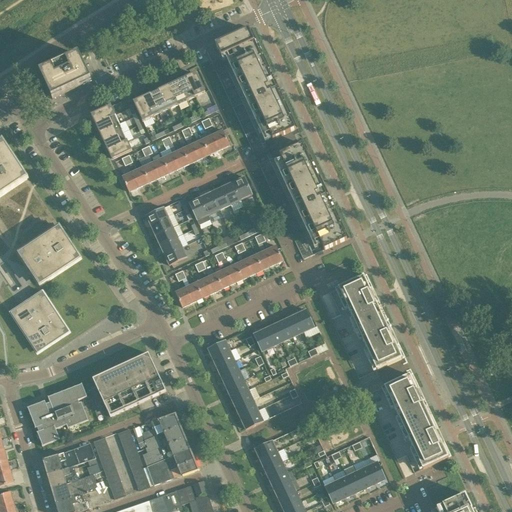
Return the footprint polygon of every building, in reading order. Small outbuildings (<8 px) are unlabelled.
[(232,54),(273,141),(297,129),(251,29),(216,46),(222,59),(232,54)] [(52,100),(87,84),(91,82),(86,69),(79,55),(40,73),(52,100)] [(196,75),(187,79),(196,97),(205,93),(196,75)] [(187,79),(178,83),(187,102),(196,97),(187,79)] [(178,83),(169,87),(178,106),(187,102),(178,83)] [(169,87),(161,91),(169,110),(178,106),(169,87)] [(161,91),(152,95),(160,114),(169,110),(161,91)] [(152,95),(143,99),(152,118),(160,114),(152,95)] [(152,118),(143,99),(134,104),(143,122),(152,118)] [(111,107),(92,116),(97,125),(115,116),(111,107)] [(101,133),(119,125),(115,116),(97,125),(101,133)] [(105,142),(123,134),(119,125),(101,133),(105,142)] [(212,136),(220,151),(230,146),(223,131),(212,136)] [(127,142),(123,134),(105,142),(109,151),(127,142)] [(210,156),(220,151),(212,136),(202,140),(210,156)] [(210,156),(202,140),(192,145),(200,160),(210,156)] [(109,151),(113,160),(131,151),(127,142),(109,151)] [(304,143),(280,155),(279,155),(324,251),(349,239),(304,143)] [(0,196),(21,183),(18,178),(24,175),(25,176),(26,175),(17,162),(13,165),(9,158),(12,156),(5,145),(0,147),(0,196)] [(190,165),(200,160),(192,145),(182,150),(190,165)] [(190,165),(182,150),(172,154),(180,170),(190,165)] [(170,174),(180,170),(172,154),(162,159),(170,174)] [(162,159),(152,164),(160,179),(170,174),(162,159)] [(160,179),(152,164),(142,168),(150,184),(160,179)] [(132,173),(140,188),(150,184),(142,168),(132,173)] [(129,193),(140,188),(132,173),(122,178),(129,193)] [(233,183),(241,201),(252,196),(244,178),(233,183)] [(230,206),(241,201),(233,183),(222,188),(230,206)] [(219,211),(230,206),(222,188),(211,193),(219,211)] [(208,216),(219,211),(211,193),(200,198),(208,216)] [(197,221),(208,216),(200,198),(189,204),(197,221)] [(146,217),(151,227),(169,219),(164,209),(146,217)] [(173,229),(169,219),(151,227),(155,237),(173,229)] [(22,251),(26,258),(24,260),(23,259),(23,260),(29,269),(38,283),(44,278),(46,281),(46,282),(67,268),(65,265),(71,260),(74,264),(81,259),(63,233),(63,234),(60,236),(56,229),(22,251)] [(155,237),(160,247),(178,238),(173,229),(155,237)] [(182,248),(178,238),(160,247),(164,256),(182,248)] [(276,246),(266,251),(273,267),(283,262),(276,246)] [(182,248),(164,256),(169,267),(187,258),(182,248)] [(266,251),(256,256),(263,271),(273,267),(266,251)] [(253,276),(263,271),(256,256),(246,260),(253,276)] [(246,260),(236,265),(243,280),(253,276),(246,260)] [(236,265),(226,270),(233,285),(243,280),(236,265)] [(223,290),(233,285),(226,270),(216,274),(223,290)] [(216,274),(206,279),(213,294),(223,290),(216,274)] [(367,278),(366,275),(338,289),(376,371),(377,372),(405,358),(398,344),(389,324),(382,309),(373,289),(367,278)] [(203,299),(213,294),(206,279),(196,284),(203,299)] [(196,284),(186,288),(193,304),(203,299),(196,284)] [(182,308),(193,304),(186,288),(175,293),(182,308)] [(43,292),(25,304),(14,311),(18,318),(15,320),(15,319),(14,319),(35,351),(42,346),(44,350),(67,335),(66,334),(66,335),(62,329),(65,326),(51,305),(51,306),(48,308),(44,301),(47,299),(43,292)] [(295,316),(304,333),(314,328),(306,311),(295,316)] [(293,338),(304,333),(295,316),(285,320),(293,338)] [(293,338),(285,320),(274,325),(283,343),(293,338)] [(272,348),(283,343),(274,325),(264,330),(272,348)] [(272,348),(264,330),(253,335),(262,353),(272,348)] [(212,360),(230,352),(225,342),(208,350),(212,360)] [(212,360),(217,370),(235,362),(230,352),(212,360)] [(167,392),(149,354),(94,379),(100,392),(101,395),(104,402),(111,417),(167,392)] [(235,362),(217,370),(222,380),(240,372),(235,362)] [(227,390),(244,382),(240,372),(222,380),(227,390)] [(386,387),(384,388),(385,390),(422,469),(422,470),(451,457),(444,443),(435,423),(428,408),(419,388),(413,375),(412,374),(386,387)] [(88,408),(104,402),(101,395),(99,396),(98,393),(100,392),(94,379),(48,397),(50,403),(46,405),(45,402),(27,408),(35,428),(35,429),(37,428),(39,432),(37,433),(37,434),(37,433),(42,446),(42,447),(60,440),(56,430),(66,426),(68,429),(89,421),(83,408),(87,406),(88,408)] [(231,400),(249,392),(244,382),(227,390),(231,400)] [(231,400),(236,410),(254,402),(249,392),(231,400)] [(241,421),(258,412),(254,402),(236,410),(241,421)] [(258,412),(241,421),(246,431),(263,422),(258,412)] [(181,426),(176,414),(151,423),(154,430),(142,434),(139,427),(133,429),(138,443),(181,426)] [(186,438),(181,426),(138,443),(140,449),(146,446),(147,448),(141,451),(143,456),(169,445),(186,438)] [(118,435),(120,440),(131,436),(129,430),(118,435)] [(133,441),(131,436),(120,440),(122,445),(133,441)] [(175,457),(191,450),(186,438),(169,445),(143,456),(147,468),(174,456),(175,457)] [(107,444),(105,439),(94,443),(96,448),(107,444)] [(135,446),(133,441),(122,445),(124,450),(135,446)] [(255,450),(259,460),(277,452),(272,442),(255,450)] [(87,462),(96,459),(90,444),(59,456),(58,456),(43,460),(47,475),(73,466),(87,462)] [(96,448),(98,453),(108,449),(107,444),(96,448)] [(137,451),(135,446),(124,450),(126,455),(137,451)] [(98,453),(100,459),(110,455),(108,449),(98,453)] [(199,471),(191,450),(175,457),(174,456),(147,468),(154,487),(199,471)] [(139,457),(137,451),(126,455),(128,461),(139,457)] [(277,452),(259,460),(264,470),(282,462),(277,452)] [(100,459),(102,464),(112,460),(110,455),(100,459)] [(141,462),(139,457),(128,461),(130,466),(141,462)] [(93,476),(100,473),(101,473),(96,459),(87,462),(90,469),(87,470),(90,477),(93,476)] [(102,464),(104,469),(114,465),(112,460),(102,464)] [(0,475),(11,472),(8,461),(0,463),(0,475)] [(142,467),(141,462),(130,466),(132,471),(142,467)] [(264,470),(269,480),(286,472),(282,462),(264,470)] [(367,468),(375,485),(386,480),(377,463),(367,468)] [(114,465),(104,469),(105,474),(116,470),(114,465)] [(63,486),(78,481),(73,466),(47,475),(51,489),(63,486)] [(144,472),(142,467),(132,471),(134,476),(144,472)] [(375,485),(367,468),(356,473),(365,490),(375,485)] [(116,470),(105,474),(107,479),(118,475),(116,470)] [(0,487),(14,483),(11,472),(0,475),(0,487)] [(146,477),(144,472),(134,476),(135,481),(146,477)] [(274,490),(291,482),(286,472),(269,480),(274,490)] [(356,473),(346,478),(354,495),(365,490),(356,473)] [(118,475),(107,479),(109,485),(120,481),(118,475)] [(82,496),(106,487),(104,482),(96,484),(93,476),(90,477),(78,481),(63,486),(51,489),(55,504),(82,496)] [(148,483),(146,477),(135,481),(137,487),(148,483)] [(335,483),(343,500),(354,495),(346,478),(335,483)] [(109,485),(111,490),(122,486),(120,481),(109,485)] [(274,490),(278,500),(296,492),(291,482),(274,490)] [(150,488),(148,483),(137,487),(139,492),(150,488)] [(204,483),(193,486),(196,496),(207,493),(204,483)] [(343,500),(335,483),(325,487),(333,505),(343,500)] [(122,486),(111,490),(113,495),(124,491),(122,486)] [(111,502),(106,487),(82,496),(55,504),(57,511),(81,511),(85,511),(111,502)] [(182,511),(198,511),(195,499),(191,487),(176,492),(181,505),(182,511)] [(115,500),(126,496),(124,491),(113,495),(115,500)] [(0,495),(0,507),(14,503),(10,492),(0,495)] [(167,511),(182,511),(181,505),(176,492),(162,497),(167,510),(167,511)] [(283,511),(301,502),(296,492),(278,500),(283,511)] [(473,511),(465,495),(465,494),(442,505),(445,511),(473,511)] [(213,511),(208,495),(195,499),(198,511),(213,511)] [(167,511),(167,510),(162,497),(148,502),(151,511),(167,511)] [(151,511),(148,502),(134,507),(135,511),(151,511)] [(283,511),(305,511),(301,502),(283,511)] [(16,511),(14,503),(0,507),(0,511),(16,511)]
